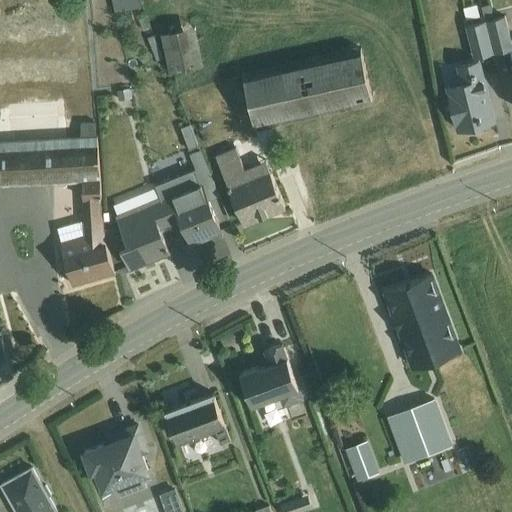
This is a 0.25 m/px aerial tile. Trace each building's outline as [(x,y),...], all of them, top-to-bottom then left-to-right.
[(133,0),(112,0),(115,12),(135,7),(133,0)] [(487,21),(494,53),(509,50),(511,49),(511,43),(511,40),(506,17),(487,21)] [(494,53),(487,21),(466,26),(473,59),(494,53)] [(195,26),(162,33),(170,71),(204,64),(195,26)] [(359,45),(243,72),(257,130),(373,102),(359,45)] [(460,83),(447,86),(458,130),(494,121),(479,61),(456,66),(460,83)] [(207,90),(213,103),(226,98),(220,85),(207,90)] [(81,133),(0,140),(0,185),(83,181),(85,237),(62,243),(73,285),(115,273),(108,251),(100,196),(102,196),(94,121),(80,123),(81,133)] [(183,123),(174,125),(177,146),(187,144),(183,123)] [(236,147),(216,155),(244,224),(285,207),(266,160),(245,169),(236,147)] [(159,199),(171,224),(182,220),(192,244),(221,232),(208,199),(219,195),(200,150),(189,154),(195,168),(153,186),(155,189),(159,199)] [(159,199),(155,189),(114,205),(118,215),(116,216),(127,243),(121,245),(131,269),(170,253),(160,229),(171,224),(159,199)] [(432,275),(385,293),(413,369),(460,351),(432,275)] [(2,332),(0,332),(0,383),(14,374),(2,332)] [(258,367),(240,374),(253,407),(279,397),(284,408),(303,400),(282,345),(264,352),(269,366),(259,370),(258,367)] [(186,405),(167,412),(179,445),(216,431),(221,444),(231,440),(214,395),(190,403),(192,407),(187,409),(186,405)] [(410,409),(427,455),(451,447),(435,400),(410,409)] [(427,455),(410,409),(387,418),(404,464),(427,455)] [(109,443),(84,453),(93,475),(96,474),(103,493),(117,487),(121,497),(146,488),(144,483),(151,480),(149,475),(151,474),(144,455),(148,454),(138,426),(107,437),(109,443)] [(367,443),(346,451),(357,482),(379,474),(367,443)] [(56,511),(32,469),(2,486),(16,511),(56,511)] [(171,511),(167,490),(156,492),(160,511),(171,511)] [(307,497),(281,506),(282,511),(306,511),(312,510),(307,497)]
